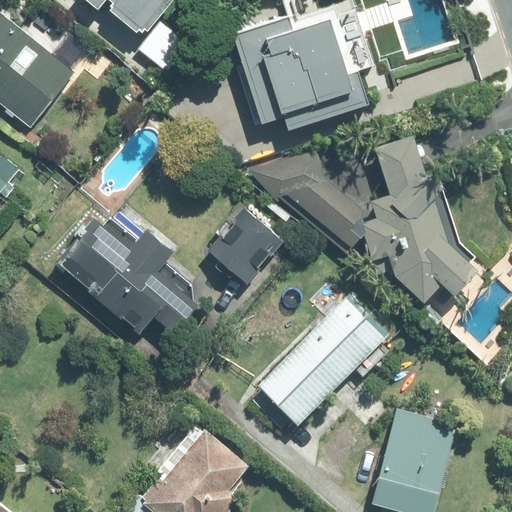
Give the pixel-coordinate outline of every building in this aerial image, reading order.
[(86,0),(94,6),(98,0),(109,0),(107,2),(140,29),(142,26),(144,28),(166,0),(86,0)] [(304,14),(299,0),(276,0),(281,13),(222,31),(251,122),(276,113),(281,128),(361,102),(352,71),(371,65),(353,8),(338,13),(335,4),(304,14)] [(0,104),(27,125),(71,69),(0,12),(0,104)] [(187,40),(162,19),(138,48),(163,69),(187,40)] [(441,237),(408,131),(371,143),(385,191),(366,196),(371,214),(358,218),(356,212),(360,207),(324,178),(315,147),(248,168),(276,199),(280,198),(342,249),(355,233),(358,229),(366,256),(382,251),(389,271),(417,299),(460,255),(441,237)] [(0,184),(16,165),(0,151),(0,184)] [(244,278),(278,235),(240,204),(205,247),(244,278)] [(123,244),(86,214),(47,259),(132,331),(147,312),(168,329),(191,301),(151,267),(168,247),(140,223),(123,244)] [(289,419),(383,328),(346,289),(252,381),(259,388),(252,396),(279,425),(287,417),(289,419)] [(367,501),(411,511),(426,511),(451,421),(392,406),(367,501)] [(243,464),(200,427),(197,430),(194,428),(133,499),(148,511),(220,511),(225,507),(222,505),(230,494),(222,487),(243,464)] [(0,511),(13,511),(0,501),(0,511)]
